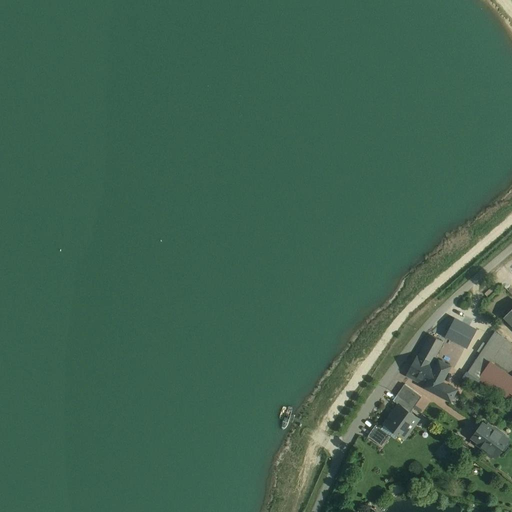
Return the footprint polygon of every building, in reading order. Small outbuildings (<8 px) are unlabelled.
[(480,330),(456,314),(440,337),(465,353),(480,330)] [(511,348),(511,344),(494,333),(468,373),(511,402),(511,355),(509,353),(511,348)] [(430,336),(409,374),(427,384),(424,389),(450,403),(456,391),(445,385),(453,369),(435,361),(445,344),(430,336)] [(422,398),(405,385),(395,398),(412,411),(422,398)] [(421,419),(398,404),(383,427),(406,442),(421,419)] [(509,440),(484,422),(470,441),(496,459),(509,440)] [(389,437),(374,427),(367,437),(382,447),(389,437)] [(447,453),(453,444),(446,439),(440,449),(447,453)]
